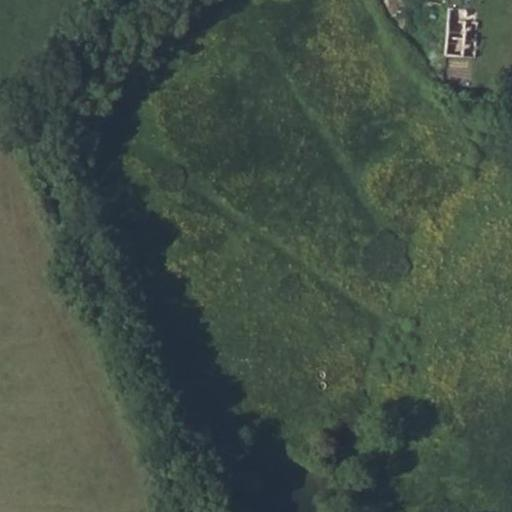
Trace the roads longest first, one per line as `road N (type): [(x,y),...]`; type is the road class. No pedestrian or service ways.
road 1 (track): [(34,113),(192,511)]
road 2 (track): [(143,0),(34,113),(0,135)]
